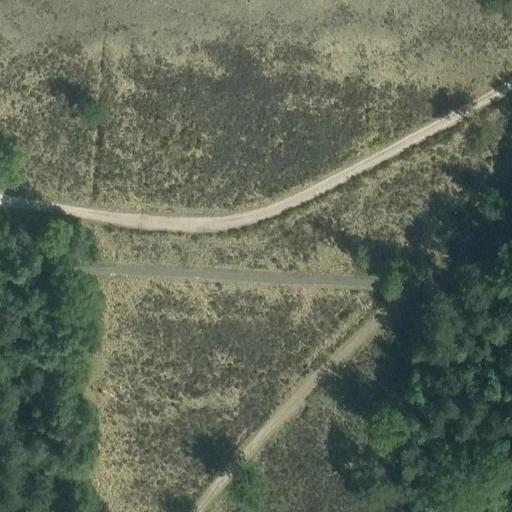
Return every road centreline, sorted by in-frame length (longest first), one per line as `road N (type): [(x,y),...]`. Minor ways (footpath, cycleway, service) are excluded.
road 1 (track): [(0,205),(117,223),(225,226),(301,201),(511,90)]
road 2 (track): [(511,206),(330,361),(194,511)]
